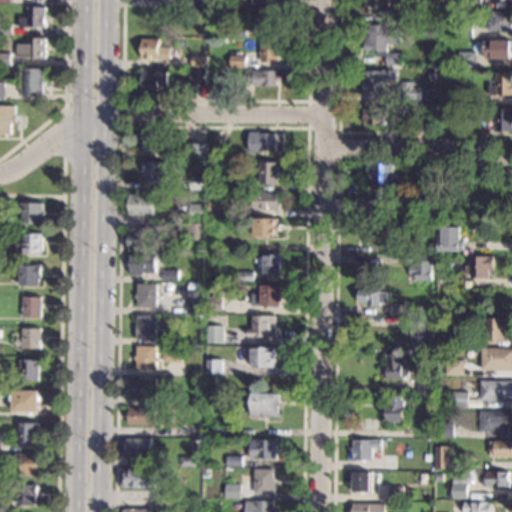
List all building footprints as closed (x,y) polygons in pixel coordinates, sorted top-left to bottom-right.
[(46,27),(20,27),(20,18),(28,18),(28,6),(46,7),(46,27)] [(159,29),(142,29),(142,8),(159,8),(159,29)] [(278,31),(262,31),(262,26),(255,26),(255,15),(262,15),(262,9),(279,9),(278,31)] [(412,22),(397,22),(397,10),(411,9),(412,22)] [(511,31),(488,31),(488,21),(491,21),(491,11),(511,12),(511,31)] [(12,35),(0,35),(0,23),(12,23),(12,35)] [(472,23),(472,38),(457,37),(457,23),(472,23)] [(387,29),(400,29),(399,45),(387,44),(387,53),(402,53),(401,65),(385,65),(385,56),(376,56),(376,52),(364,51),(364,35),(368,35),(368,24),(387,25),(387,29)] [(247,36),(231,36),(231,26),(246,26),(247,36)] [(46,39),(46,46),(49,46),(49,58),(17,58),(17,52),(10,52),(10,44),(28,44),(28,38),(46,39)] [(158,48),(170,48),(170,59),(142,59),(142,39),(159,39),(158,48)] [(281,51),(280,51),(280,63),(261,63),(260,39),(281,39),(281,51)] [(510,49),(511,49),(511,58),(486,58),(486,41),(510,41),(510,49)] [(476,67),(459,67),(459,52),(476,52),(476,67)] [(0,53),(13,54),(12,65),(0,65),(0,53)] [(246,56),(246,68),(230,68),(230,55),(246,56)] [(206,67),(192,67),(192,57),(206,57),(206,67)] [(46,69),(45,93),(24,92),(25,68),(46,69)] [(206,84),(191,83),(192,69),(206,70),(206,84)] [(167,87),(142,87),(142,70),(166,70),(167,70),(167,87)] [(277,71),(276,75),(279,75),(278,81),(276,81),(276,86),(252,85),(253,81),(248,81),(249,74),(252,74),(252,70),(277,71)] [(388,86),(383,86),(383,93),(364,93),(364,72),(388,71),(388,86)] [(511,94),(489,94),(489,85),(496,85),(496,73),(511,73),(511,94)] [(233,94),(220,94),(220,78),(233,78),(233,94)] [(419,100),(395,100),(395,88),(419,88),(419,100)] [(471,89),(471,103),(457,103),(457,89),(471,89)] [(384,124),(364,124),(364,110),(367,110),(366,103),(384,103),(384,124)] [(425,126),(413,125),(413,103),(425,104),(425,126)] [(16,114),(18,114),(18,123),(12,123),(12,135),(0,135),(0,106),(16,106),(16,114)] [(511,131),(494,131),(494,109),(511,109),(511,131)] [(471,120),(468,130),(454,124),(457,115),(471,120)] [(162,150),(141,150),(141,131),(162,131),(162,150)] [(276,153),(249,152),(249,132),(277,132),(276,153)] [(207,159),(189,159),(189,143),(207,143),(207,159)] [(224,160),(209,159),(209,144),(211,144),(224,144),(224,160)] [(165,182),(145,182),(145,173),(143,173),(143,161),(164,161),(165,182)] [(278,163),(277,185),(259,184),(260,162),(278,163)] [(393,163),(392,190),(385,190),(385,196),(395,196),(395,213),(377,213),(377,197),(378,197),(378,190),(371,190),(371,181),(368,181),(369,171),(371,171),(371,162),(393,163)] [(205,190),(190,191),(191,176),(206,176),(205,190)] [(279,193),(279,210),(253,209),(254,192),(279,193)] [(156,215),(131,215),(131,194),(156,194),(156,215)] [(224,215),(208,215),(208,201),(225,202),(224,215)] [(43,211),(46,211),(46,216),(43,216),(43,224),(24,224),(24,212),(21,212),(21,203),(43,204),(43,211)] [(205,219),(190,219),(190,204),(205,204),(205,219)] [(278,225),(280,225),(280,231),(278,231),(278,237),(255,237),(255,219),(278,219),(278,225)] [(205,242),(188,242),(188,223),(205,224),(205,242)] [(388,225),(388,247),(369,247),(370,225),(388,225)] [(459,227),(459,241),(464,241),(464,251),(438,250),(438,226),(459,227)] [(155,231),(160,231),(160,243),(155,243),(155,251),(130,252),(130,229),(155,229),(155,231)] [(43,234),(42,255),(17,254),(17,244),(25,244),(25,234),(43,234)] [(157,273),(144,274),(144,276),(132,276),(131,254),(157,253),(157,273)] [(283,255),(283,275),(263,275),(264,254),(283,255)] [(436,263),(432,263),(431,280),(406,280),(406,272),(409,272),(410,266),(415,266),(415,261),(417,262),(418,254),(436,254),(436,263)] [(494,270),(489,270),(489,278),(471,278),(471,274),(466,274),(466,266),(469,266),(469,256),(494,256),(494,270)] [(42,278),(40,278),(40,287),(21,286),(22,265),(43,265),(42,278)] [(179,270),(179,282),(164,281),(164,270),(179,270)] [(254,272),(254,283),(238,283),(238,271),(254,272)] [(173,284),(172,291),(159,290),(159,284),(158,284),(158,282),(173,284)] [(380,292),(387,292),(387,303),(381,303),(381,306),(368,306),(368,303),(360,303),(360,289),(367,289),(367,283),(380,283),(380,292)] [(159,290),(158,308),(138,308),(139,298),(137,298),(137,294),(139,294),(139,284),(158,284),(159,284),(159,290)] [(281,306),(263,306),(263,307),(252,306),(252,293),(263,294),(263,285),(282,286),(281,306)] [(203,313),(188,313),(188,291),(203,291),(203,313)] [(43,297),(42,318),(25,317),(25,308),(19,308),(19,296),(43,297)] [(222,312),(207,313),(207,296),(222,296),(222,312)] [(424,313),(406,313),(406,303),(424,303),(424,313)] [(157,338),(137,338),(138,315),(158,316),(157,338)] [(276,337),(249,337),(249,329),(253,329),(253,315),(276,316),(276,337)] [(408,327),(393,327),(393,316),(408,316),(408,327)] [(511,335),(511,341),(485,341),(485,318),(511,317),(511,335)] [(428,331),(432,331),(432,345),(411,345),(412,321),(428,321),(428,331)] [(224,343),(208,343),(208,326),(224,326),(224,343)] [(43,329),(42,349),(24,348),(24,328),(43,329)] [(466,345),(449,345),(449,330),(466,330),(466,345)] [(183,344),(167,344),(167,331),(183,331),(183,344)] [(183,363),(164,362),(164,345),(183,345),(183,363)] [(157,370),(138,370),(138,360),(136,360),(136,355),(137,355),(138,346),(157,346),(157,370)] [(275,368),(253,367),(253,346),(275,347),(275,368)] [(511,370),(482,370),(482,348),(511,348),(511,370)] [(402,367),(409,367),(409,377),(403,377),(403,379),(387,379),(387,367),(388,367),(388,354),(402,353),(402,367)] [(222,375),(206,375),(206,359),(223,360),(222,375)] [(40,381),(22,380),(23,374),(21,374),(22,360),(41,360),(40,381)] [(463,376),(446,376),(446,360),(464,360),(463,376)] [(433,395),(419,395),(419,377),(433,376),(433,395)] [(157,400),(138,400),(138,395),(136,395),(136,388),(137,388),(137,377),(157,377),(157,400)] [(511,401),(481,401),(481,380),(511,380),(511,401)] [(41,412),(15,412),(15,391),(41,391),(41,412)] [(469,392),(468,408),(453,407),(454,392),(469,392)] [(183,393),(183,405),(166,405),(166,393),(183,393)] [(279,417),(251,416),(252,393),(279,393),(279,417)] [(409,403),(404,403),(405,422),(387,422),(387,412),(390,412),(390,397),(408,397),(409,403)] [(157,425),(130,425),(131,408),(157,408),(157,425)] [(511,432),(481,432),(481,411),(511,411),(511,432)] [(433,438),(412,438),(412,427),(416,427),(416,422),(433,422),(433,438)] [(454,438),(438,437),(438,422),(454,422),(454,438)] [(41,423),(40,429),(43,429),(43,437),(40,437),(40,444),(18,443),(18,435),(21,435),(22,423),(41,423)] [(224,437),(208,437),(208,424),(224,424),(224,437)] [(197,437),(181,436),(182,425),(197,426),(197,437)] [(153,457),(127,457),(127,456),(122,455),(123,440),(127,440),(127,438),(153,439),(153,457)] [(382,448),(381,448),(373,448),(373,460),(353,460),(353,439),(382,439),(382,448)] [(278,459),(251,459),(251,440),(278,440),(278,459)] [(511,457),(494,457),(494,455),(489,455),(490,441),(511,441),(511,457)] [(452,469),(434,469),(435,447),(452,447),(452,469)] [(40,475),(16,474),(17,453),(40,454),(40,475)] [(243,467),(228,467),(228,455),(243,456),(243,467)] [(196,467),(181,467),(181,457),(196,457),(196,467)] [(157,488),(123,488),(123,468),(157,468),(157,488)] [(274,494),(255,494),(256,469),(275,469),(274,494)] [(372,472),(371,492),(352,492),(353,471),(372,472)] [(509,472),(509,482),(510,482),(510,487),(482,486),(482,480),(486,481),(486,471),(509,472)] [(468,499),(453,499),(453,498),(449,498),(449,483),(453,484),(453,477),(468,478),(468,499)] [(40,485),(40,497),(37,497),(37,506),(19,505),(20,484),(40,485)] [(226,499),(242,499),(242,484),(226,484),(226,499)] [(403,502),(389,502),(389,487),(403,487),(403,502)] [(214,491),(213,498),(206,498),(207,490),(214,491)] [(194,500),(194,510),(179,509),(180,499),(194,500)] [(274,510),(278,510),(278,511),(246,511),(247,500),(274,501),(274,510)] [(492,511),(464,511),(464,503),(464,502),(492,502),(492,511)] [(385,511),(353,511),(353,503),(385,504),(385,511)]
